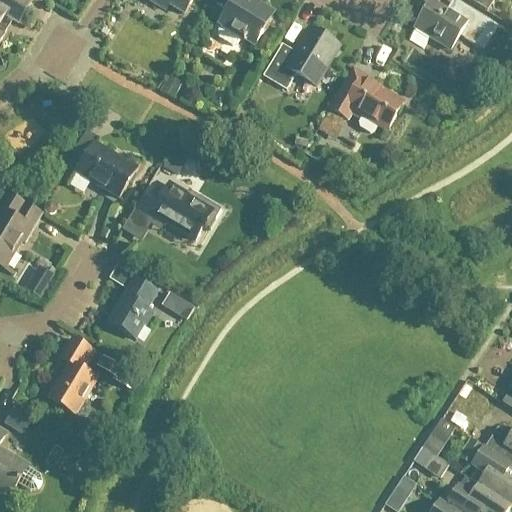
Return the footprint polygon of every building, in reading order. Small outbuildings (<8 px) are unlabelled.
[(33,0),(0,0),(0,43),(6,34),(4,32),(10,23),(18,27),(34,1),(33,0)] [(184,17),(194,0),(141,0),(155,8),(158,2),(184,17)] [(245,46),(247,43),(254,48),(272,18),(243,0),(219,0),(214,10),(227,18),(221,27),(223,29),(221,32),(219,36),(221,41),(234,49),(238,48),(241,44),(245,46)] [(466,0),(482,9),(487,0),(466,0)] [(457,38),(474,48),(481,52),(495,28),(459,6),(452,18),(430,5),(408,43),(422,51),(429,39),(449,51),(457,38)] [(315,89),(338,50),(311,34),(298,57),(282,48),(263,80),(286,94),(296,78),(315,89)] [(386,134),(402,107),(378,92),(380,90),(352,73),(328,113),(344,123),(348,117),(359,124),(358,126),(359,131),(369,136),(373,135),(377,129),(386,134)] [(173,104),(180,89),(165,82),(158,96),(173,104)] [(118,202),(136,173),(93,147),(75,176),(118,202)] [(174,156),(163,173),(177,182),(188,164),(174,156)] [(201,229),(209,215),(185,201),(186,199),(167,188),(161,198),(149,191),(137,213),(164,229),(164,228),(193,245),(202,230),(201,229)] [(24,248),(40,219),(3,198),(0,202),(0,270),(4,272),(19,245),(24,248)] [(142,238),(150,222),(139,217),(131,233),(142,238)] [(20,292),(38,303),(53,278),(35,268),(20,292)] [(144,315),(155,297),(132,283),(120,302),(121,302),(106,327),(133,343),(142,329),(143,330),(150,318),(144,315)] [(74,419),(94,384),(78,374),(89,355),(71,344),(59,363),(67,368),(46,403),(74,419)] [(489,368),(505,370),(507,351),(491,349),(489,368)] [(117,383),(123,373),(101,360),(95,370),(117,383)] [(14,412),(8,421),(28,433),(34,423),(14,412)] [(459,415),(452,426),(463,433),(470,422),(459,415)] [(447,423),(426,450),(439,460),(460,433),(447,423)] [(496,431),(483,452),(510,470),(511,466),(511,436),(510,440),(496,431)] [(0,491),(9,498),(15,489),(28,497),(35,495),(39,488),(38,481),(25,473),(26,471),(0,455),(0,445),(4,438),(0,435),(0,491)] [(469,445),(464,462),(473,465),(478,447),(469,445)] [(511,485),(503,480),(510,470),(483,452),(470,471),(475,474),(469,484),(508,511),(511,505),(511,485)] [(464,481),(445,509),(449,511),(507,511),(508,511),(469,484),(464,481)]
